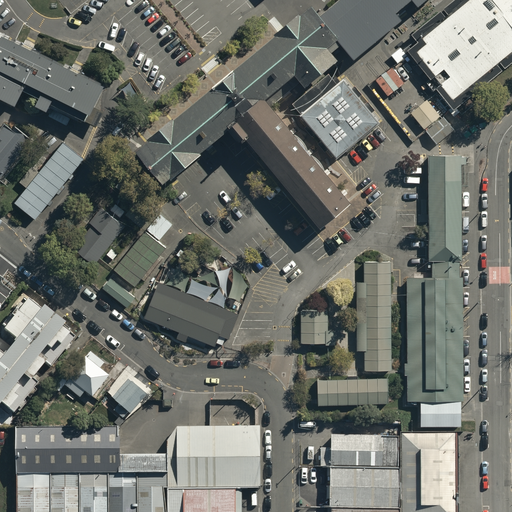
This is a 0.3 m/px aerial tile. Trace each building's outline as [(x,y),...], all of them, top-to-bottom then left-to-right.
[(355,59),(401,21),(395,13),(411,0),(418,7),(426,0),(340,0),(319,17),(311,7),(282,30),(139,147),(167,181),(236,124),(320,226),(351,200),(267,99),(296,75),(305,86),(337,60),(328,49),(332,45),(335,49),(342,43),(355,59)] [(511,0),(470,0),(410,50),(457,107),(511,61),(511,0)] [(0,95),(13,102),(19,88),(97,125),(104,111),(93,106),(103,85),(0,35),(0,95)] [(293,103),(302,114),(300,115),(336,159),(381,122),(344,78),(337,84),(329,74),(293,103)] [(427,100),(411,114),(424,130),(440,116),(427,100)] [(443,118),(427,131),(437,144),(454,131),(443,118)] [(4,124),(0,128),(0,176),(30,140),(14,128),(12,130),(4,124)] [(63,142),(14,201),(34,218),(83,159),(63,142)] [(461,156),(430,156),(431,273),(462,273),(461,156)] [(105,210),(76,246),(95,262),(125,227),(105,210)] [(146,231),(115,269),(135,285),(166,248),(146,231)] [(392,261),(364,261),(364,369),(392,369),(392,275),(392,261)] [(463,276),(406,276),(407,400),(463,400),(463,276)] [(134,296),(110,278),(103,288),(126,306),(134,296)] [(236,312),(157,282),(144,317),(214,343),(217,333),(227,337),(236,312)] [(26,300),(0,331),(0,401),(13,412),(73,337),(26,300)] [(329,310),(302,310),(302,343),(327,342),(327,345),(336,344),(336,329),(329,330),(329,310)] [(79,398),(85,391),(92,397),(109,376),(101,370),(105,365),(91,353),(64,386),(79,398)] [(388,378),(319,379),(319,404),(389,403),(388,378)] [(146,394),(130,381),(115,398),(132,412),(146,394)] [(42,414),(50,403),(43,398),(35,408),(42,414)] [(462,403),(421,403),(421,427),(462,427),(462,403)] [(257,489),(257,426),(234,426),(234,419),(212,419),(212,427),(178,427),(169,439),(169,489),(257,489)] [(17,431),(17,475),(166,474),(166,456),(120,456),(120,430),(17,431)] [(456,511),(456,435),(400,436),(400,511),(456,511)] [(397,436),(330,436),(330,468),(398,468),(397,436)] [(398,469),(330,469),(330,508),(398,508),(398,469)] [(168,511),(168,477),(18,477),(18,511),(168,511)] [(234,511),(235,491),(170,491),(169,511),(234,511)]
